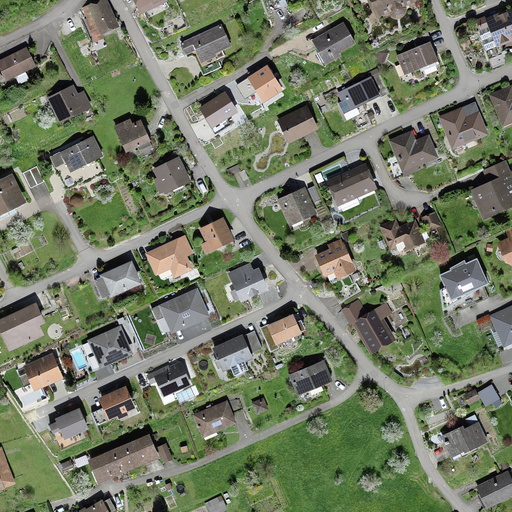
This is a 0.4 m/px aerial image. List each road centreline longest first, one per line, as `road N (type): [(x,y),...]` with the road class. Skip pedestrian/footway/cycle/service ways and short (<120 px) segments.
road 1 (residential): [(77,500),(200,464),(344,396),(372,369)]
road 2 (residential): [(47,413),(306,295)]
road 3 (residential): [(471,88),(234,200)]
road 4 (residential): [(0,306),(234,200)]
road 5 (residential): [(234,200),(116,0)]
road 6 (residential): [(463,511),(425,463),(397,391)]
